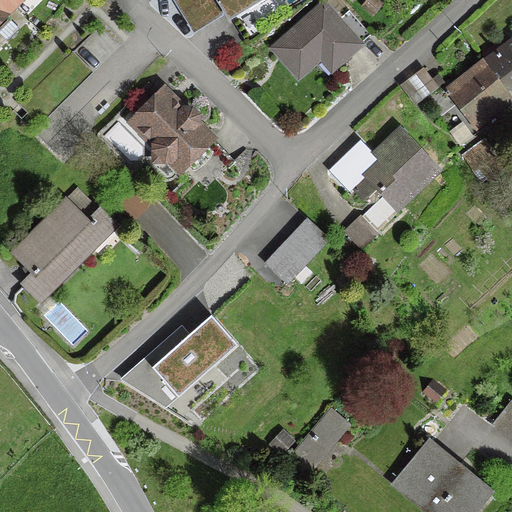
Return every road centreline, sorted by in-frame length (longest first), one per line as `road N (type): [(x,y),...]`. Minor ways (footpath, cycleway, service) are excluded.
road 1 (residential): [(133,0),(132,10),(296,161),(477,0)]
road 2 (tertiary): [(136,511),(84,423),(0,321)]
